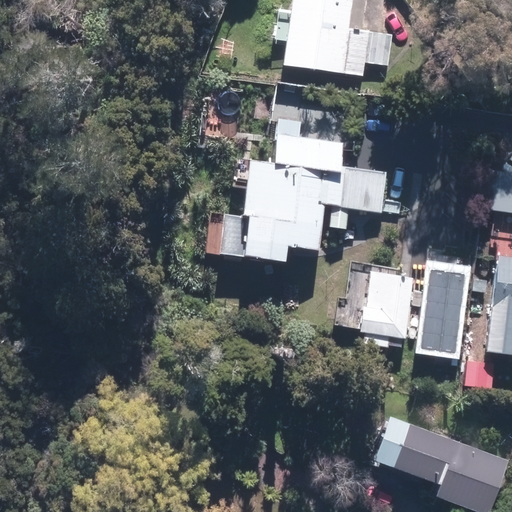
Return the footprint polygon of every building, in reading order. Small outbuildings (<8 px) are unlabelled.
[(349,0),(288,0),(280,65),(356,75),(361,34),(345,32),(349,0)] [(511,0),(488,0),(511,28),(511,0)] [(222,217),(217,254),(278,262),(281,245),(314,250),(321,204),(376,211),(382,172),(338,166),(341,145),(274,136),(270,164),(247,161),(239,219),(222,217)] [(511,175),(492,173),(487,210),(511,212),(511,258),(494,256),(483,352),(511,355),(511,175)] [(454,357),(467,264),(426,258),(413,351),(454,357)] [(368,272),(358,333),(402,340),(412,279),(368,272)] [(487,511),(506,462),(387,418),(371,461),(437,485),(433,496),(476,511),(487,511)]
